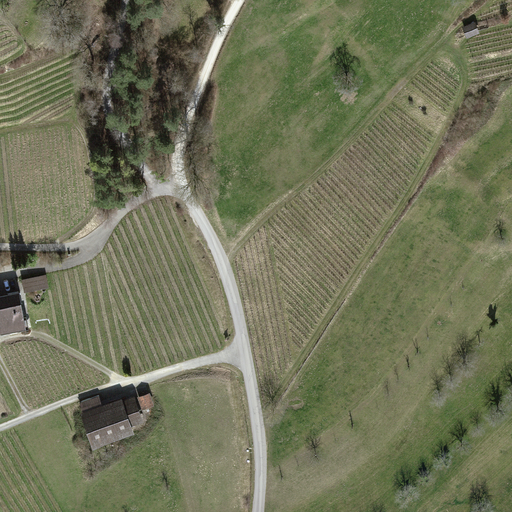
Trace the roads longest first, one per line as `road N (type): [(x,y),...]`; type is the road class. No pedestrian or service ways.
road 1 (track): [(222,261),(452,35),(466,72),(452,117),(405,200),(257,425)]
road 2 (unclassified): [(242,332),(222,261),(177,164),(204,74),(240,0)]
road 3 (track): [(246,353),(121,383),(0,427)]
road 4 (track): [(125,0),(105,104),(159,191)]
road 5 (track): [(0,249),(96,241),(132,203),(182,187)]
road 6 (residential): [(242,332),(257,425),(257,511)]
